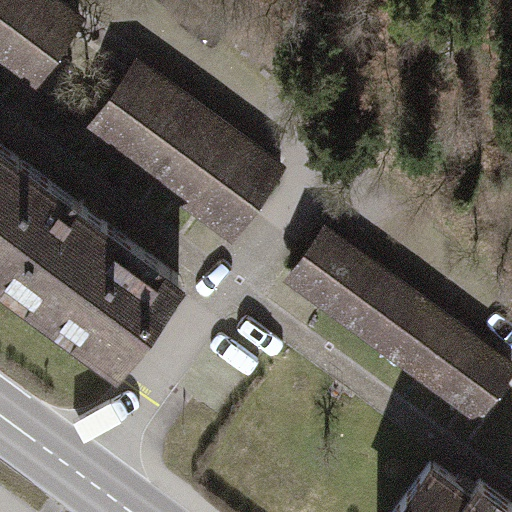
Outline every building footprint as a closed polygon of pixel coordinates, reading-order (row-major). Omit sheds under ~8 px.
[(65,0),(0,0),(0,65),(31,88),(85,14),(65,0)] [(139,52),(84,126),(232,234),(287,160),(139,52)] [(0,181),(24,148),(0,129),(0,181)] [(186,266),(24,148),(0,181),(0,274),(117,360),(186,266)] [(511,368),(511,357),(326,221),(283,280),(474,420),(511,368)] [(465,483),(427,455),(384,511),(507,511),(511,506),(511,500),(473,472),(465,483)]
